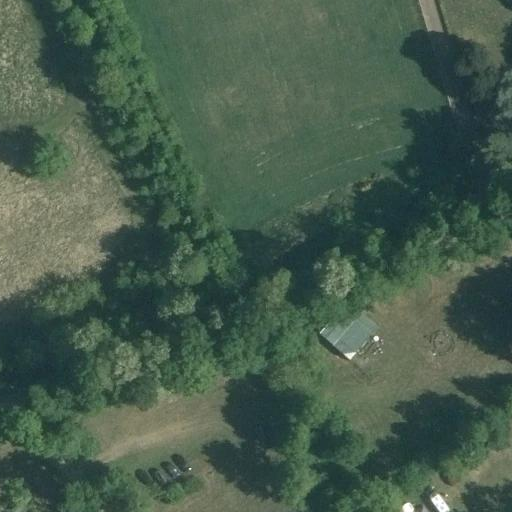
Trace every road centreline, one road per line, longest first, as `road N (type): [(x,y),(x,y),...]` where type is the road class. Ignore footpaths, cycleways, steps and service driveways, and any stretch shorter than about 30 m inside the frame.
road 1 (unclassified): [(0,397),(511,185)]
road 2 (unknown): [(9,393),(98,511)]
